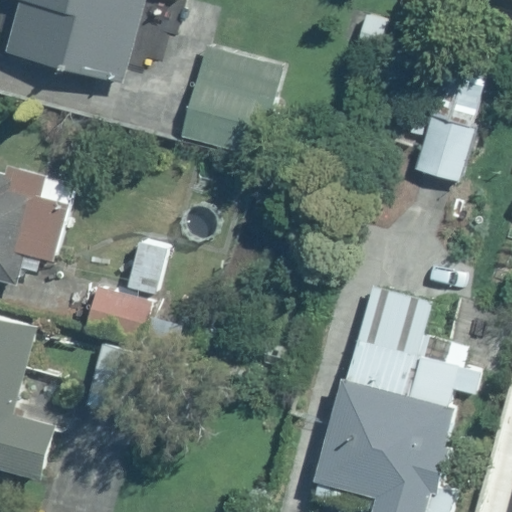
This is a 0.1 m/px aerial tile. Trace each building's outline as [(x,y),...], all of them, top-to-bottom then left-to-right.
[(23,0),(10,47),(134,82),(157,0),(23,0)] [(399,18),(371,11),(361,49),(389,57),(399,18)] [(295,63),(216,41),(188,146),(266,167),(295,63)] [(450,49),(421,172),(468,183),(497,60),(450,49)] [(19,181),(0,175),(0,301),(67,320),(90,237),(74,232),(87,185),(23,167),(19,181)] [(150,233),(148,240),(137,284),(171,293),(184,241),(150,233)] [(107,282),(92,328),(147,346),(162,300),(107,282)] [(448,302),(379,283),(322,495),(386,511),(457,511),(496,370),(471,363),(476,344),(452,338),(447,359),(434,356),(448,302)] [(48,332),(0,316),(0,469),(54,487),(72,431),(22,415),(48,332)]
